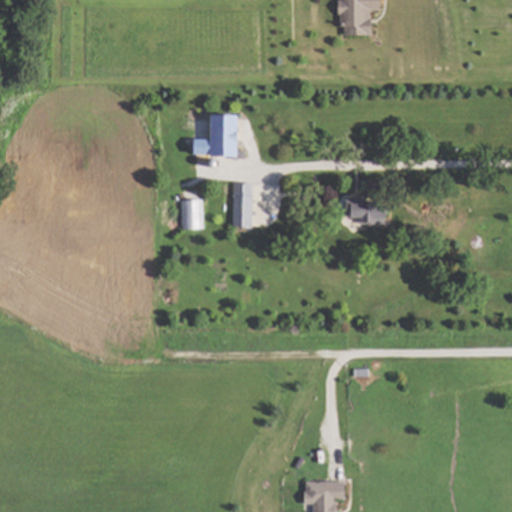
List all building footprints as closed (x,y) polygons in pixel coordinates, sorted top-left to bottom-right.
[(366,35),(366,10),(376,10),(375,0),(331,0),(331,23),(338,23),(338,35),(366,35)] [(233,115),(197,115),(197,139),(181,139),(181,157),(238,157),(238,151),(233,151),(233,115)] [(227,227),(246,227),(247,184),(234,183),(233,196),(228,195),(227,227)] [(179,230),(204,230),(203,199),(179,200),(179,230)] [(338,217),(350,218),(350,223),(367,224),(368,206),(338,205),(338,217)] [(306,511),(328,511),(328,500),(341,500),(341,482),(297,482),(298,505),(306,505),(306,511)]
